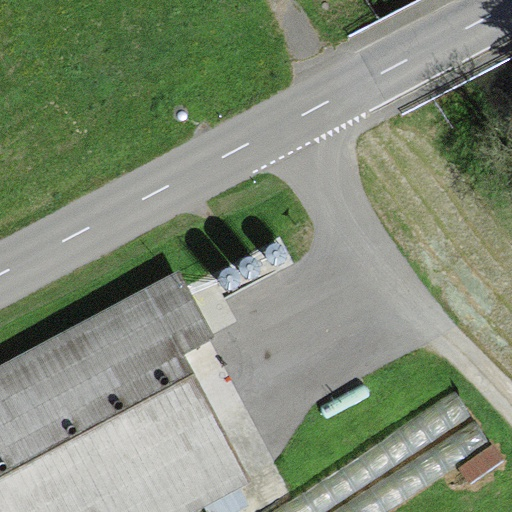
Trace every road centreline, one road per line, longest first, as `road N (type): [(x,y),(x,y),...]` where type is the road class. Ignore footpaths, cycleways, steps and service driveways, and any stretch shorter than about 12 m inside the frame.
road 1 (tertiary): [(379,75),(0,275)]
road 2 (tertiary): [(379,75),(511,4)]
